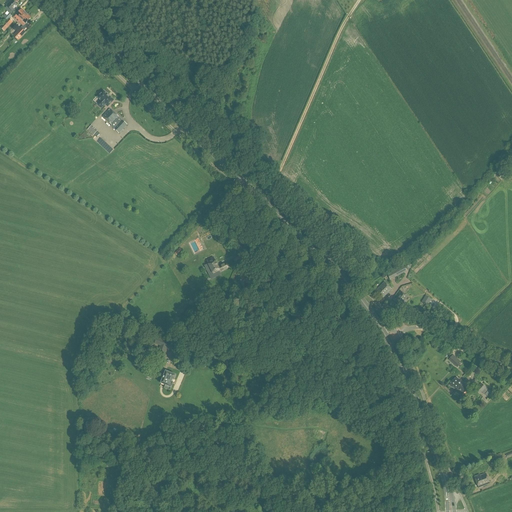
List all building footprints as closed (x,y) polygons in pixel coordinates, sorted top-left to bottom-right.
[(13,1),(7,6),(5,9),(9,14),(11,15),(17,9),(16,7),(17,5),(16,4),(16,3),(14,1),(13,1)] [(20,21),(26,14),(22,9),(15,17),(20,21)] [(20,21),(19,22),(23,26),(31,18),(26,14),(20,21)] [(18,41),(26,33),(21,28),(13,36),(18,41)] [(115,101),(104,91),(102,93),(101,92),(98,95),(99,96),(97,98),(100,101),(97,105),(101,109),(105,105),(108,108),(115,101)] [(111,126),(113,129),(122,120),(110,109),(102,117),(111,125),(111,126)] [(121,120),(114,128),(113,129),(119,134),(127,125),(121,120)] [(91,126),(87,130),(89,132),(93,136),(93,135),(98,131),(92,125),(91,126)] [(502,174),(504,173),(500,169),(495,174),(496,175),(498,178),(500,177),(500,176),(500,175),(501,176),(501,175),(502,174)] [(234,259),(238,266),(245,262),(242,255),(234,259)] [(218,267),(214,258),(211,259),(213,263),(209,265),(213,273),(219,270),(220,272),(229,268),(227,263),(218,267)] [(403,265),(395,269),(399,276),(407,272),(403,265)] [(390,280),(399,276),(395,269),(387,273),(387,274),(390,280)] [(242,276),(240,277),(243,283),(245,282),(246,284),(252,281),(247,271),(241,274),(242,276)] [(383,298),(391,290),(385,283),(376,291),(383,298)] [(408,297),(400,292),(395,301),(402,306),(404,307),(405,307),(407,304),(406,303),(405,302),(408,297)] [(169,350),(172,343),(157,337),(154,344),(160,346),(156,354),(163,357),(166,349),(169,350)] [(457,367),(461,363),(455,358),(451,362),(457,367)] [(171,388),(176,376),(166,371),(162,370),(161,375),(164,376),(161,384),(165,385),(164,388),(169,390),(171,388)] [(460,385),(463,382),(461,380),(460,381),(456,377),(449,385),(456,391),(461,385),(460,385)] [(461,385),(456,391),(455,391),(461,397),(469,388),(463,382),(460,385),(461,385)] [(491,393),(486,388),(486,387),(482,383),(475,391),(479,395),(482,392),(485,395),(485,394),(488,396),(491,393)] [(496,464),(504,461),(502,455),(494,458),(496,464)] [(490,484),(486,473),(480,476),(480,475),(474,477),(478,488),(490,484)]
